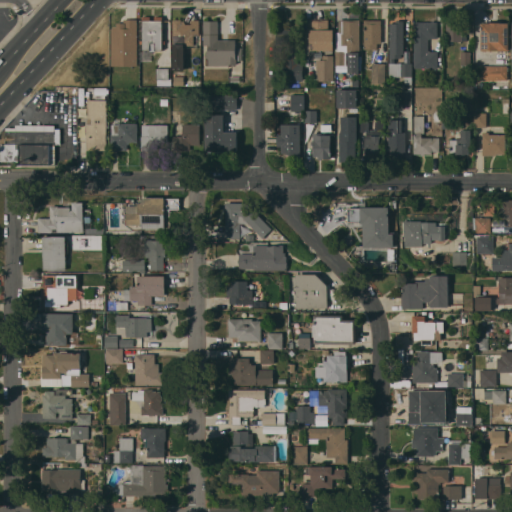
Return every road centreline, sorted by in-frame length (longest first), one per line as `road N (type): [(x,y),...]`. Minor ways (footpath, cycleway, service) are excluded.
road 1 (residential): [(260,0),(260,181),(376,305),(379,511)]
road 2 (residential): [(511,182),(14,180)]
road 3 (residential): [(14,180),(10,511)]
road 4 (residential): [(196,181),(197,511)]
road 5 (primary): [(0,103),(98,0)]
